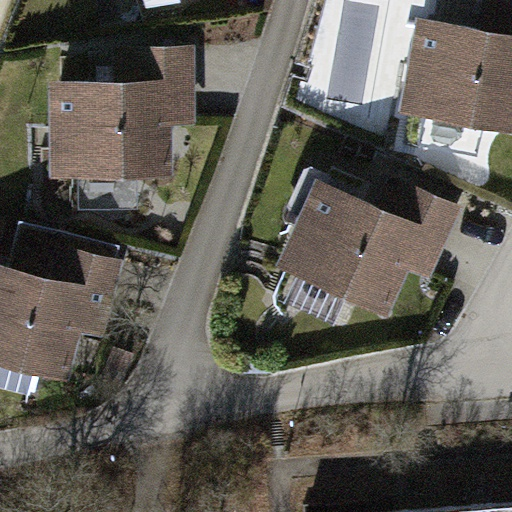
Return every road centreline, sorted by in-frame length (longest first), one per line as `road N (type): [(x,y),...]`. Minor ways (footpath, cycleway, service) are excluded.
road 1 (residential): [(160,419),(182,316),(285,0)]
road 2 (residential): [(465,387),(160,419)]
road 3 (residential): [(160,419),(0,448)]
